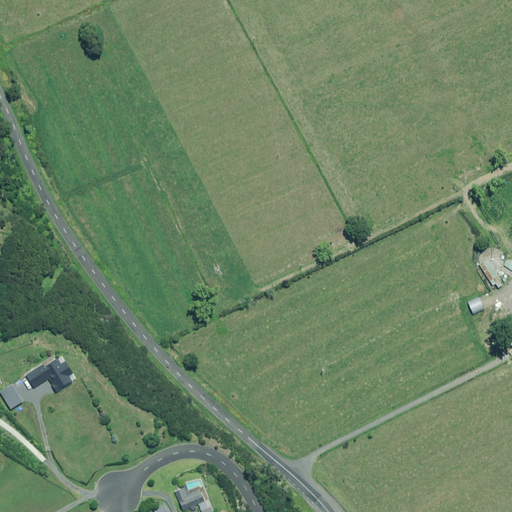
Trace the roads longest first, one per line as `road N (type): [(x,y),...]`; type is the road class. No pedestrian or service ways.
road 1 (unclassified): [(0,99),(56,217),(112,298),(203,398),(328,511)]
road 2 (residential): [(258,511),(225,465),(192,451),(160,459),(114,493)]
